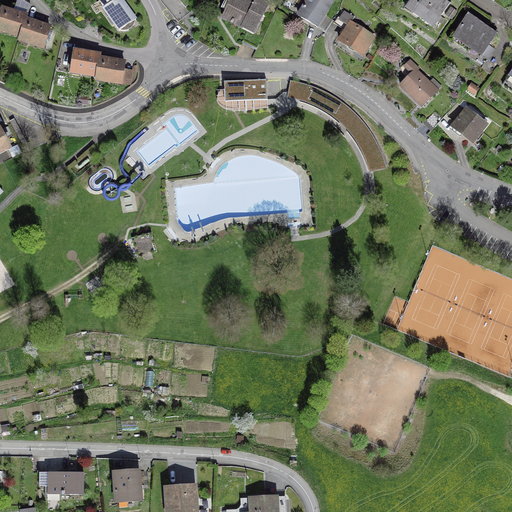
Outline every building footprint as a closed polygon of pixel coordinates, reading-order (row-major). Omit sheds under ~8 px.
[(105,7),(115,22),(114,23),(119,31),(120,30),(126,31),(131,28),(133,25),(135,20),(136,19),(122,0),(107,0),(110,3),(105,7)] [(255,31),(255,30),(268,4),(260,0),(255,0),(253,3),(247,0),(225,0),(232,3),(230,6),(228,5),(222,18),(242,28),(243,25),(249,28),(255,31)] [(298,16),(325,32),(333,20),(324,15),(332,2),(329,0),(306,0),(308,0),(298,16)] [(450,2),(447,0),(421,0),(413,12),(434,26),(450,2)] [(25,20),(26,20),(27,16),(2,9),(0,15),(0,32),(4,34),(5,32),(20,37),(25,20)] [(335,22),(344,27),(351,16),(342,11),(335,22)] [(496,33),(469,15),(456,35),(473,46),(471,49),(481,55),(496,33)] [(20,37),(19,42),(27,44),(27,43),(44,48),(50,27),(26,20),(25,20),(20,37)] [(351,23),(340,41),(362,55),(374,37),(351,23)] [(255,31),(249,28),(243,41),(257,48),(264,35),(255,30),(255,31)] [(99,59),(100,59),(100,55),(74,51),(71,74),(80,75),(80,74),(96,76),(97,76),(99,59)] [(97,76),(96,76),(96,82),(104,83),(105,81),(121,84),(125,63),(100,59),(99,59),(97,76)] [(418,69),(410,61),(403,69),(410,76),(400,86),(422,107),(441,86),(433,79),(429,83),(416,71),(418,69)] [(246,101),(246,110),(268,106),(266,80),(224,82),(225,102),(246,101)] [(368,156),(373,170),(385,166),(381,154),(376,143),(370,132),(362,122),(354,113),(343,104),(332,96),(319,90),(306,85),(293,82),(290,96),(292,99),(295,98),(297,96),(310,100),(322,106),(334,113),(345,122),(354,132),(362,144),(368,156)] [(467,110),(453,127),(472,142),(486,124),(467,110)] [(435,112),(424,123),(432,130),(442,119),(435,112)] [(0,153),(9,148),(0,131),(0,153)] [(503,155),(506,151),(499,145),(496,149),(503,155)] [(156,252),(151,233),(132,238),(137,257),(156,252)] [(69,473),(39,472),(39,490),(48,490),(48,494),(84,495),(84,473),(77,473),(77,470),(69,470),(69,473)] [(114,473),(116,501),(141,499),(139,472),(114,473)] [(166,488),(167,511),(196,511),(195,486),(166,488)] [(277,511),(277,498),(277,496),(249,498),(249,511),(240,511),(241,510),(227,511),(226,511),(277,511)] [(285,511),(285,498),(277,498),(277,511),(285,511)]
